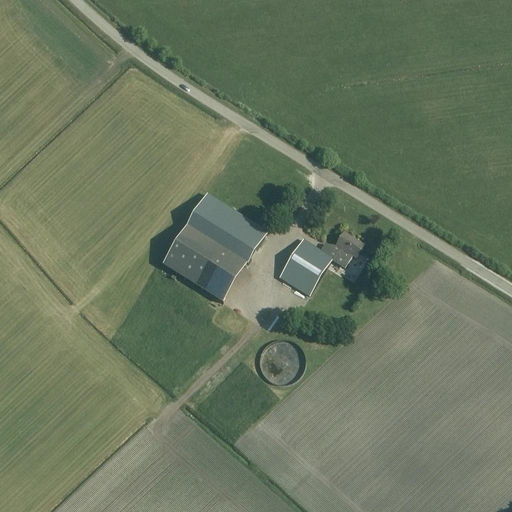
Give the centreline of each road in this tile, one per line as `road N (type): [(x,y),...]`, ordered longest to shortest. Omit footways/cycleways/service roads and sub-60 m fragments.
road 1 (unclassified): [(511,292),(161,72),(76,0)]
road 2 (track): [(257,322),(173,408)]
